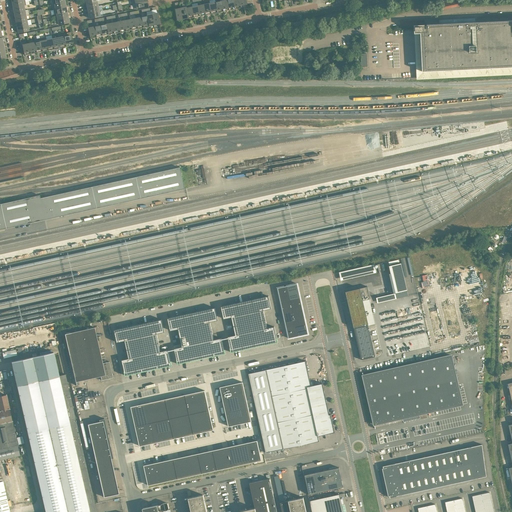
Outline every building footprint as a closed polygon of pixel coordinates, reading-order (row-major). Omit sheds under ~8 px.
[(224,11),(229,10),(227,0),(221,1),(224,11)] [(235,9),(233,0),(227,0),(229,10),(235,9)] [(233,0),(235,9),(241,8),(239,0),(233,0)] [(455,0),(441,3),(443,9),(460,6),(458,0),(455,0)] [(218,13),(224,11),(221,1),(216,2),(218,13)] [(212,14),(218,13),(216,2),(210,4),(212,14)] [(206,15),(212,14),(210,4),(204,5),(206,15)] [(200,16),(206,15),(204,5),(198,6),(200,16)] [(194,17),(200,16),(198,6),(192,7),(194,17)] [(425,25),(414,26),(414,30),(415,34),(422,33),(422,35),(422,39),(423,51),(422,51),(422,52),(423,52),(424,71),(423,71),(423,72),(445,70),(445,71),(452,71),(452,70),(511,67),(511,20),(493,22),(486,22),(479,23),(479,22),(479,23),(476,23),(475,20),(439,22),(427,22),(427,26),(425,27),(425,25)] [(90,38),(96,37),(94,27),(93,24),(87,26),(90,38)] [(67,36),(64,37),(66,47),(72,46),(71,39),(72,39),(71,32),(66,33),(67,36)] [(48,50),(54,49),(52,39),(46,40),(48,50)] [(24,55),(30,54),(28,44),(25,44),(25,41),(20,42),(22,49),(23,49),(24,55)] [(0,229),(33,222),(34,217),(31,205),(48,201),(51,213),(56,212),(57,217),(184,189),(179,167),(59,194),(40,198),(39,195),(3,203),(0,203),(0,229)] [(389,274),(394,293),(407,290),(401,263),(389,266),(391,274),(389,274)] [(373,265),(337,271),(338,280),(375,274),(373,265)] [(297,284),(287,286),(289,293),(299,291),(297,284)] [(278,288),(279,295),(289,293),(287,286),(278,288)] [(344,292),(348,309),(349,309),(354,328),(361,360),(375,357),(363,301),(370,299),(367,287),(344,292)] [(299,291),(289,293),(290,300),(300,298),(299,291)] [(279,295),(281,302),(290,300),(289,293),(279,295)] [(267,296),(221,306),(224,319),(231,317),(235,335),(227,337),(231,352),(276,342),(273,327),(266,328),(262,311),(270,309),(267,296)] [(300,298),(290,300),(292,307),(302,305),(300,298)] [(281,302),(282,310),(292,307),(290,300),(281,302)] [(302,305),(292,307),(294,315),(303,312),(302,305)] [(214,307),(167,318),(170,331),(178,329),(182,347),(174,349),(177,364),(225,354),(221,338),(213,340),(209,322),(217,320),(214,307)] [(282,310),(284,317),(294,315),(292,307),(282,310)] [(303,312),(294,315),(295,322),(305,320),(303,312)] [(284,317),(285,324),(295,322),(294,315),(284,317)] [(162,319),(114,330),(117,342),(125,341),(129,358),(122,360),(124,371),(125,375),(172,365),(168,350),(160,351),(157,334),(164,332),(162,319)] [(305,320),(295,322),(297,329),(306,327),(305,320)] [(285,324),(287,331),(297,329),(295,322),(285,324)] [(94,327),(64,334),(75,382),(100,376),(101,380),(113,377),(109,361),(102,363),(94,327)] [(306,327),(297,329),(298,336),(308,334),(306,327)] [(297,329),(287,331),(289,338),(298,336),(297,329)] [(15,349),(2,352),(3,358),(16,355),(15,349)] [(11,361),(45,511),(96,511),(88,474),(65,374),(59,376),(53,352),(11,361)] [(451,355),(363,376),(374,425),(405,418),(416,415),(462,404),(451,355)] [(323,387),(324,387),(323,383),(318,384),(319,384),(311,386),(306,361),(249,374),(266,453),(319,441),(318,436),(321,436),(321,435),(331,433),(335,432),(334,428),(331,418),(330,414),(329,415),(323,387)] [(242,382),(220,387),(229,426),(251,421),(251,419),(242,382)] [(205,391),(185,395),(189,415),(209,410),(205,391)] [(6,395),(0,396),(0,459),(19,455),(10,415),(6,395)] [(185,395),(165,399),(170,419),(189,415),(185,395)] [(165,399),(151,403),(155,422),(170,419),(165,399)] [(151,403),(131,407),(135,426),(155,422),(151,403)] [(209,410),(189,415),(194,434),(213,430),(209,410)] [(189,415),(170,419),(174,438),(194,434),(189,415)] [(111,458),(113,458),(104,418),(98,420),(99,422),(87,424),(103,497),(118,494),(111,458)] [(170,419),(155,422),(159,442),(174,438),(170,419)] [(155,422),(135,426),(140,446),(159,442),(155,422)] [(257,441),(213,450),(217,470),(261,460),(257,441)] [(471,447),(468,448),(470,455),(483,453),(482,444),(471,447)] [(468,448),(461,449),(464,465),(472,463),(470,455),(468,448)] [(461,449),(454,451),(457,466),(464,465),(461,449)] [(213,450),(198,454),(202,473),(217,470),(213,450)] [(454,451),(447,452),(450,468),(457,466),(454,451)] [(447,452),(440,454),(443,469),(450,468),(447,452)] [(484,460),(483,453),(470,455),(472,463),(484,460)] [(198,454),(173,459),(178,479),(202,473),(198,454)] [(440,454),(432,455),(436,471),(443,469),(440,454)] [(432,455),(425,457),(429,473),(436,471),(432,455)] [(425,457),(418,458),(422,474),(429,473),(425,457)] [(418,458),(411,460),(414,476),(422,474),(418,458)] [(173,459),(144,465),(148,485),(178,479),(173,459)] [(411,460),(404,462),(407,477),(414,476),(411,460)] [(484,460),(472,463),(473,471),(485,468),(484,460)] [(397,463),(399,471),(400,479),(407,477),(404,462),(397,463)] [(383,466),(383,468),(382,468),(383,474),(399,471),(397,463),(395,464),(392,464),(383,466)] [(472,463),(464,465),(468,480),(475,479),(473,471),(472,463)] [(464,465),(457,466),(461,482),(468,480),(464,465)] [(457,466),(450,468),(454,484),(461,482),(457,466)] [(309,495),(343,487),(339,467),(304,475),(309,495)] [(450,468),(443,469),(446,485),(454,484),(450,468)] [(486,476),(485,468),(473,471),(475,479),(478,478),(486,476)] [(443,469),(436,471),(439,487),(446,485),(443,469)] [(399,471),(383,474),(385,482),(400,479),(399,471)] [(436,471),(429,473),(432,488),(439,487),(436,471)] [(429,473),(422,474),(425,490),(432,488),(429,473)] [(422,474),(414,476),(418,491),(425,490),(422,474)] [(414,476),(407,477),(411,493),(418,491),(414,476)] [(407,477),(400,479),(402,487),(404,495),(411,493),(407,477)] [(306,511),(303,497),(288,501),(290,511),(276,511),(270,479),(270,478),(249,483),(255,508),(240,511),(206,511),(203,495),(188,498),(191,511),(306,511)] [(400,479),(385,482),(387,490),(402,487),(400,479)] [(0,511),(5,511),(9,511),(8,506),(3,481),(0,481),(0,511)] [(402,487),(387,490),(388,496),(389,496),(390,498),(399,496),(398,495),(402,495),(404,495),(402,487)] [(343,511),(339,494),(310,501),(312,511),(343,511)] [(282,511),(290,511),(288,501),(280,502),(280,503),(282,511)] [(158,511),(159,511),(161,510),(165,510),(167,510),(169,509),(168,503),(166,502),(164,503),(160,505),(158,505),(157,505),(143,508),(143,511),(158,511)]
